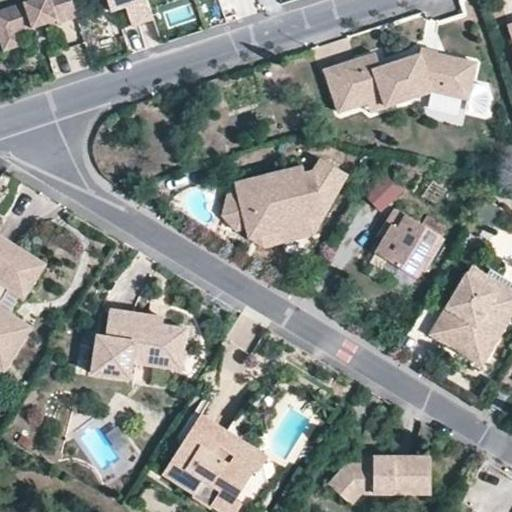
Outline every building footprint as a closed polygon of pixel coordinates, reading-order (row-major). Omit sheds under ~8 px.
[(81,14),(76,0),(23,0),(0,8),(0,30),(6,48),(25,42),(21,30),(59,18),(60,21),(81,14)] [(157,16),(151,0),(111,0),(115,9),(129,4),(136,24),(157,16)] [(417,54),(417,57),(437,60),(437,54),(438,50),(419,47),(417,54)] [(382,96),(384,105),(428,92),(466,101),(470,85),(475,63),(437,54),(437,60),(417,57),(417,54),(378,65),(374,52),(323,68),(337,111),(365,102),(382,96)] [(470,85),(466,101),(463,111),(484,116),(486,102),(481,88),(470,85)] [(384,105),(382,96),(365,102),(368,113),(385,108),(384,105)] [(251,220),(263,222),(267,240),(310,232),(309,224),(322,222),(321,209),(332,209),(348,179),(319,161),(313,173),(305,175),(302,171),(236,185),(238,195),(226,196),(230,228),(241,234),(251,220)] [(365,198),(383,216),(404,194),(386,176),(365,198)] [(382,241),(375,253),(416,279),(441,239),(395,211),(386,226),(390,229),(382,241)] [(251,220),(241,234),(256,233),(259,244),(268,248),(313,239),(322,222),(309,224),(310,232),(267,240),(263,222),(251,220)] [(378,239),(382,241),(390,229),(386,226),(378,239)] [(42,266),(0,239),(0,357),(16,332),(0,321),(0,287),(8,292),(21,300),(42,266)] [(459,348),(466,337),(493,354),(511,323),(511,297),(488,282),(492,275),(477,266),(435,333),(459,348)] [(511,297),(511,287),(492,275),(488,282),(511,297)] [(0,321),(16,332),(0,357),(0,370),(2,372),(29,328),(0,310),(0,302),(8,292),(0,287),(0,321)] [(137,316),(112,312),(108,339),(133,343),(137,316)] [(167,320),(137,316),(133,343),(108,339),(100,338),(94,376),(136,382),(138,365),(183,372),(189,330),(166,327),(167,320)] [(486,365),(493,354),(466,337),(459,348),(486,365)] [(198,416),(192,425),(217,441),(218,441),(223,433),(198,416)] [(217,441),(192,425),(160,476),(192,496),(190,499),(205,508),(207,505),(217,511),(230,511),(236,504),(245,510),(260,487),(263,486),(249,433),(218,441),(217,441)] [(356,508),(364,496),(433,496),(433,460),(378,460),(376,460),(376,469),(362,468),(350,468),(333,492),(356,508)] [(376,469),(376,460),(362,460),(362,468),(376,469)] [(462,504),(474,511),(511,511),(511,479),(490,466),(462,504)]
